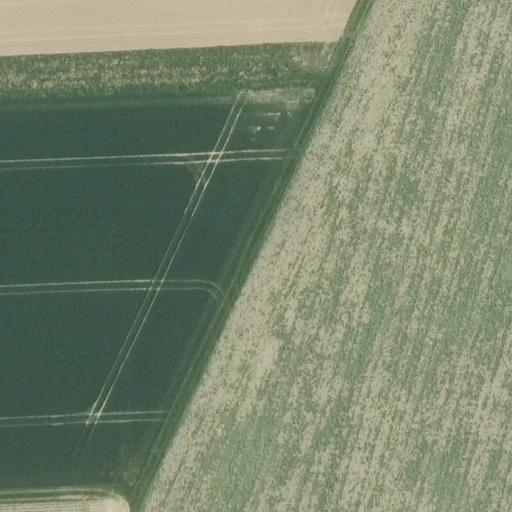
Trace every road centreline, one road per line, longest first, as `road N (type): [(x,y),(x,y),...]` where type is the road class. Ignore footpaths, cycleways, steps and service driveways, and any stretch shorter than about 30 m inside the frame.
road 1 (track): [(362,0),(135,492)]
road 2 (track): [(0,497),(135,492)]
